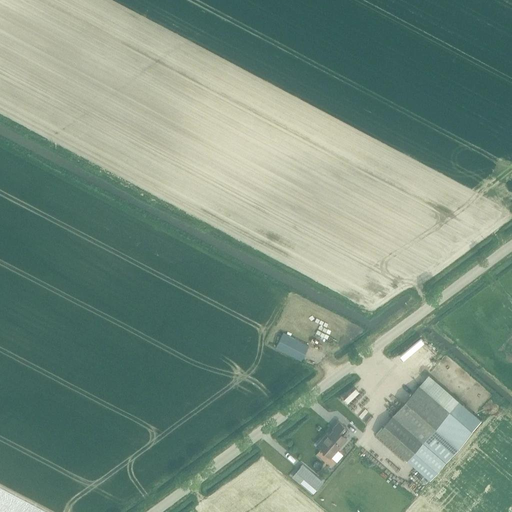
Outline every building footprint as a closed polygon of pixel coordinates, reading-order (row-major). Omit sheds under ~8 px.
[(283,333),(276,347),(301,360),(308,346),(283,333)] [(350,394),(354,400),(367,390),(363,385),(350,394)] [(377,433),(408,459),(430,479),(473,431),(450,411),(420,385),(377,433)] [(324,436),(317,445),(330,457),(346,439),(343,436),(348,430),(338,422),(333,428),(334,429),(326,438),(324,436)] [(296,471),(293,476),(299,482),(303,477),(316,488),(322,481),(302,465),(296,471)]
